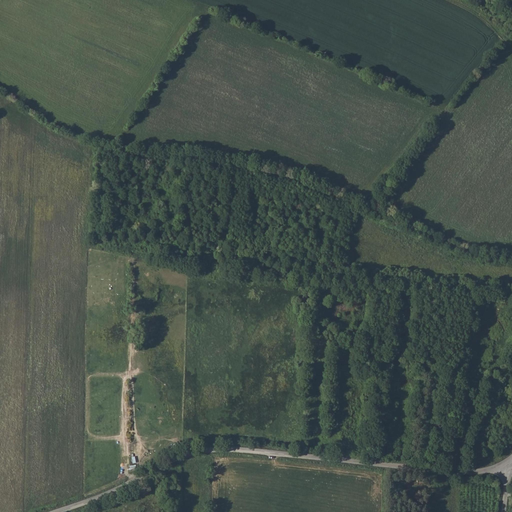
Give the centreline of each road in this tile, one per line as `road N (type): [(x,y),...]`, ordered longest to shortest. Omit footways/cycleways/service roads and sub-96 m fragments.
road 1 (unclassified): [(508,465),(468,473),(197,450),(57,511)]
road 2 (track): [(511,291),(90,246)]
